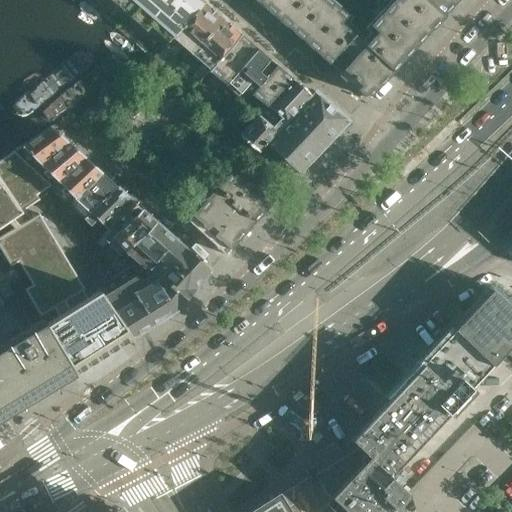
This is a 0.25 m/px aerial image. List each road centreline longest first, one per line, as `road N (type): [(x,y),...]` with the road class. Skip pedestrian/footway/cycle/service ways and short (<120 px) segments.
road 1 (primary): [(413,191),(159,399),(108,430)]
road 2 (secondary): [(242,281),(43,455)]
road 3 (primary): [(319,343),(451,241),(511,173)]
road 4 (residential): [(391,135),(224,0)]
road 5 (secondary): [(391,135),(242,281)]
road 6 (primary): [(319,343),(493,240)]
road 7 (secondary): [(511,14),(391,135)]
road 8 (primary): [(193,419),(319,343)]
road 9 (trunk): [(511,100),(413,191)]
road 10 (residential): [(242,281),(145,197)]
road 11 (primary): [(0,511),(110,461)]
